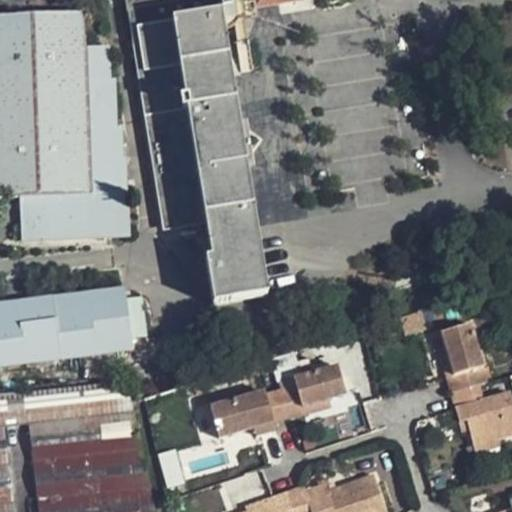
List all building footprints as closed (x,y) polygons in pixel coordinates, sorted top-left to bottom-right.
[(42,235),(126,235),(125,186),(119,187),(117,154),(115,154),(111,74),(108,74),(106,43),(83,42),(80,0),(75,0),(0,2),(0,191),(17,191),(19,234),(42,235)] [(275,295),(220,0),(133,0),(174,225),(210,218),(217,259),(209,260),(216,305),(275,295)] [(221,0),(227,21),(238,18),(233,0),(221,0)] [(129,304),(128,292),(0,307),(0,365),(135,349),(133,337),(147,335),(143,301),(129,304)] [(425,313),(407,319),(411,335),(429,328),(425,313)] [(451,396),(488,385),(470,326),(440,335),(444,351),(452,377),(445,379),(451,396)] [(444,351),(437,353),(445,379),(452,377),(444,351)] [(273,424),(288,420),(304,416),(303,410),(332,403),(347,399),(340,374),(339,368),(295,379),(297,389),(281,393),(266,397),(265,394),(211,408),(217,433),(218,438),(236,434),(273,424)] [(347,372),(340,374),(347,399),(353,397),(347,372)] [(155,511),(126,384),(15,398),(0,399),(0,511),(17,511),(8,429),(31,426),(41,511),(155,511)] [(451,396),(456,412),(460,425),(467,423),(470,434),(474,448),(496,441),(511,436),(511,403),(509,395),(492,400),(488,385),(451,396)] [(304,416),(333,409),(332,403),(303,410),(304,416)] [(197,411),(203,436),(217,433),(211,408),(197,411)] [(460,425),(463,436),(470,434),(467,423),(460,425)] [(238,442),(275,433),(273,424),(236,434),(238,442)] [(476,456),(499,449),(496,441),(474,448),(476,456)] [(275,506),(255,511),(383,511),(374,482),(326,497),(324,490),(305,496),(303,491),(288,496),(273,500),(275,506)]
